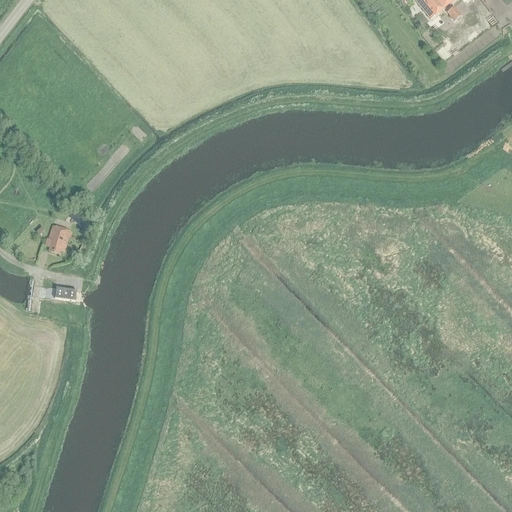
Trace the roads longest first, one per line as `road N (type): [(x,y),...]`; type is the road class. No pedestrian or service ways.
road 1 (track): [(118,511),(183,245),(239,193),(305,175),(433,182),(459,172),(493,200),(511,204)]
road 2 (track): [(80,282),(109,211),(139,169),(195,126),(269,101),(401,107),(441,95),(511,47)]
road 3 (track): [(32,511),(81,335)]
